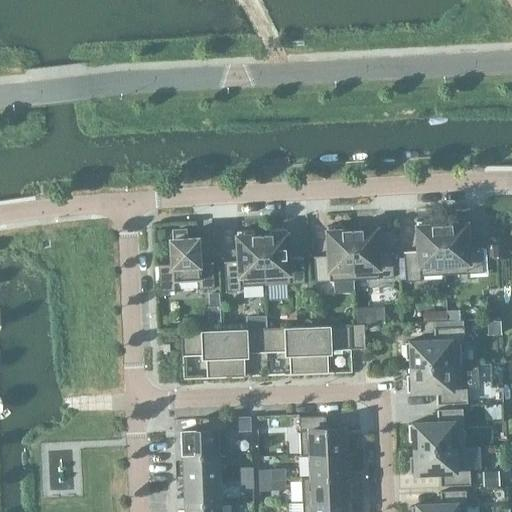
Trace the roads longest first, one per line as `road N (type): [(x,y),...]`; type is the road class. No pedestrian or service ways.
road 1 (residential): [(511,61),(94,88)]
road 2 (residential): [(127,205),(511,186)]
road 3 (residential): [(135,402),(380,398),(384,511)]
road 4 (residential): [(135,402),(127,205)]
road 5 (residential): [(0,215),(127,205)]
